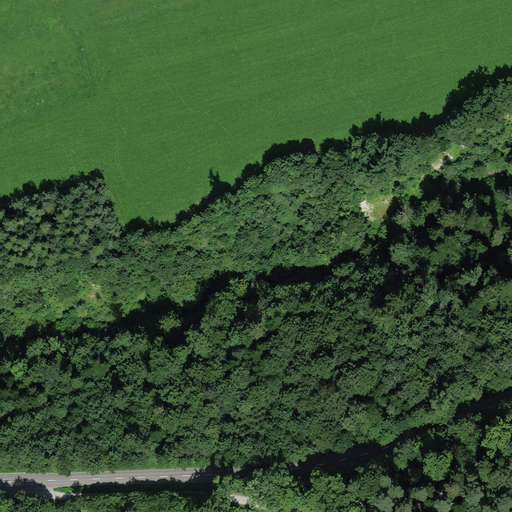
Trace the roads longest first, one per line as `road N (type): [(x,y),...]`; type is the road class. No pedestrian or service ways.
road 1 (unclassified): [(511,398),(365,454),(297,468),(0,482)]
road 2 (track): [(37,481),(37,490),(58,497),(178,494),(285,511)]
